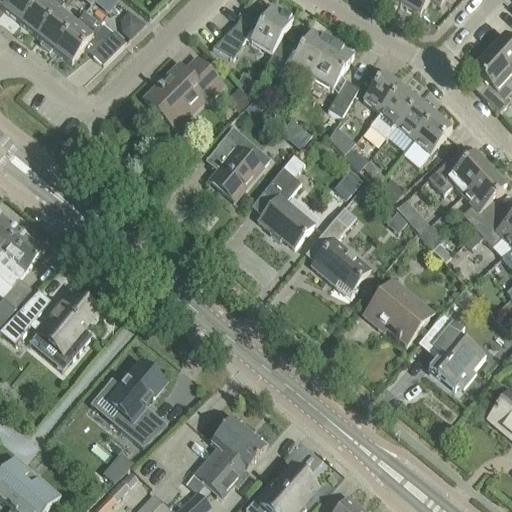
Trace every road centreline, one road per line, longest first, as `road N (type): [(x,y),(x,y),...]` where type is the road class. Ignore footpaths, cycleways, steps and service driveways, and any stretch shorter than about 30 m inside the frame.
road 1 (tertiary): [(435,511),(31,176)]
road 2 (residential): [(90,114),(207,0)]
road 3 (residential): [(430,74),(311,0)]
